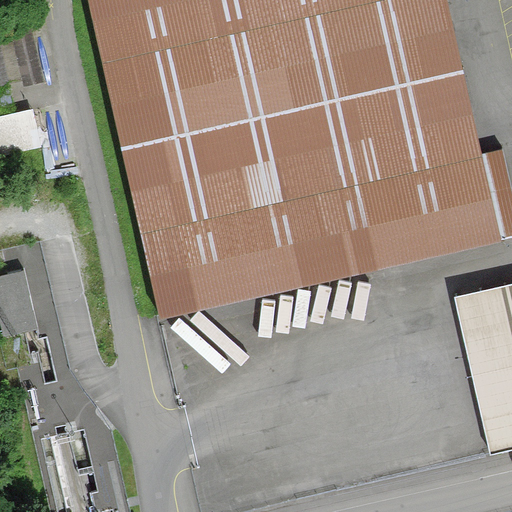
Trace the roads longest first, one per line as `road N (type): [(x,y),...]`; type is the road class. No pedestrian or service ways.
road 1 (track): [(162,511),(52,0)]
road 2 (unknown): [(150,449),(511,338)]
road 3 (unknown): [(459,0),(476,81),(486,95),(511,98)]
